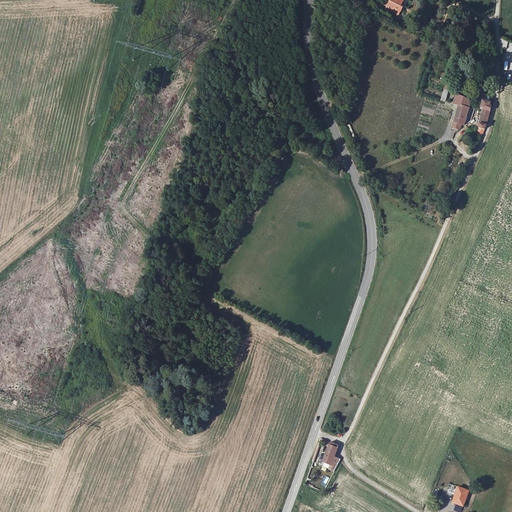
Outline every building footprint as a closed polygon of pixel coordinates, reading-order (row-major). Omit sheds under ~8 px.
[(375,0),(372,6),(377,8),(381,0),(380,0),(375,0)] [(390,0),(386,9),(398,16),(400,12),(401,12),(403,9),(403,8),(404,6),(402,5),(404,0),(390,0)] [(440,106),(444,107),(447,95),(449,89),(444,88),(440,106)] [(453,104),(459,106),(454,123),(460,125),(464,126),(469,109),(469,108),(471,102),(455,98),(453,104)] [(483,105),(482,108),(485,109),(481,126),(477,137),(481,138),(485,130),(491,107),(490,106),(490,103),(484,101),(483,105)] [(324,462),(331,466),(339,446),(331,443),(324,462)] [(321,484),(326,486),(329,477),(324,475),(321,484)] [(458,487),(453,503),(463,507),(469,491),(458,487)]
